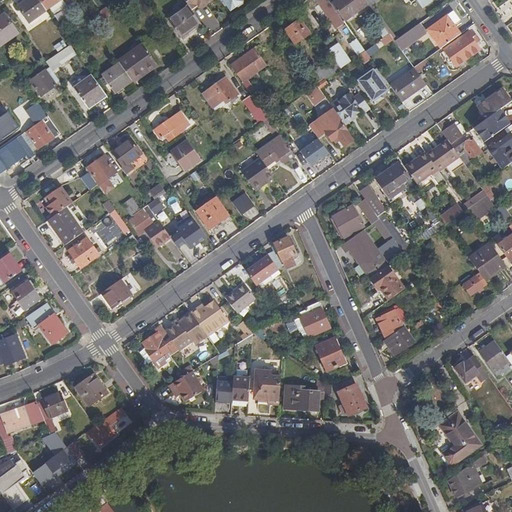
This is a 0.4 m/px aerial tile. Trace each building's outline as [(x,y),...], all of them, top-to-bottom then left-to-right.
[(46,12),(38,0),(28,0),(18,7),(30,23),(46,12)] [(38,0),(46,12),(62,0),(38,0)] [(119,11),(128,4),(125,0),(119,0),(114,4),(119,11)] [(205,6),(213,0),(183,0),(188,6),(192,11),(197,7),(203,3),(205,6)] [(242,0),(223,0),(231,11),(238,5),(237,4),(242,0)] [(337,29),(344,24),(327,0),(321,5),(337,29)] [(365,0),(338,0),(332,5),(345,23),(369,5),(365,0)] [(193,30),(201,24),(192,11),(188,6),(170,19),(183,38),(189,33),(193,30)] [(101,17),(104,21),(112,16),(106,8),(99,13),(101,17)] [(441,50),(461,35),(454,25),(459,21),(454,13),(428,32),(441,50)] [(0,47),(19,35),(6,17),(0,21),(0,47)] [(296,45),(310,34),(301,21),(286,31),(296,45)] [(383,39),(390,34),(380,21),(374,26),(383,39)] [(424,31),(419,25),(395,42),(401,50),(414,41),(413,39),(424,31)] [(77,33),(72,36),(76,41),(81,38),(77,33)] [(92,40),(87,34),(81,38),(76,41),(70,45),(75,52),(92,40)] [(385,47),(394,41),(390,34),(383,39),(380,41),(385,47)] [(481,50),(476,44),(473,39),(470,35),(446,51),(457,67),(481,50)] [(65,38),(54,46),(59,53),(70,45),(65,38)] [(360,56),(365,52),(357,40),(351,44),(360,56)] [(59,53),(55,56),(62,66),(69,61),(68,59),(76,53),(75,52),(70,45),(59,53)] [(142,45),(118,62),(120,64),(133,82),(149,70),(157,65),(142,45)] [(335,55),(333,57),(333,58),(341,69),(349,63),(337,47),(332,50),(335,55)] [(255,50),(231,67),(250,93),(255,90),(252,86),(247,80),(266,66),(255,50)] [(333,58),(309,75),(317,86),(326,80),(341,69),(333,58)] [(415,69),(418,74),(429,66),(425,60),(414,68),(415,69)] [(115,94),(133,82),(120,64),(102,76),(103,77),(108,84),(115,94)] [(51,68),(46,72),(55,84),(60,81),(51,68)] [(390,86),(401,101),(426,84),(418,74),(415,69),(390,86)] [(149,70),(133,82),(134,84),(150,72),(150,71),(149,70)] [(387,90),(373,70),(359,80),(373,101),(387,90)] [(55,84),(46,72),(31,82),(41,97),(57,86),(55,84)] [(89,109),(106,96),(92,76),(74,89),(89,109)] [(226,104),(238,95),(226,78),(203,95),(214,109),(224,101),(226,104)] [(326,80),(317,86),(321,91),(329,85),(326,80)] [(255,90),(250,93),(251,95),(260,89),(259,87),(260,86),(257,82),(252,86),(255,90)] [(321,91),(317,86),(307,93),(315,106),(326,99),(321,91)] [(340,101),(351,94),(349,91),(331,105),(334,109),(334,110),(342,105),(340,101)] [(477,108),(486,120),(510,103),(502,91),(477,108)] [(356,110),(360,107),(354,99),(351,94),(340,101),(342,105),(334,110),(343,121),(343,122),(351,117),(352,118),(357,114),(358,113),(356,110)] [(261,127),(269,120),(251,95),(243,102),(261,127)] [(364,113),(370,109),(360,95),(354,99),(360,107),(364,113)] [(35,98),(22,103),(30,122),(43,117),(35,98)] [(334,109),(317,121),(332,142),(335,140),(336,142),(339,140),(344,147),(354,141),(340,123),(343,121),(334,110),(334,109)] [(0,145),(2,149),(22,135),(23,134),(8,114),(3,117),(0,112),(0,145)] [(189,125),(181,113),(155,131),(160,139),(165,136),(169,142),(180,134),(179,133),(189,125)] [(343,122),(345,125),(358,116),(357,114),(352,118),(351,117),(343,122)] [(38,150),(61,134),(48,117),(26,132),(38,150)] [(197,126),(200,125),(194,117),(192,119),(197,126)] [(258,142),(276,130),(269,120),(261,127),(252,133),(258,142)] [(510,133),(511,131),(511,122),(510,124),(508,123),(501,127),(507,135),(510,133)] [(446,131),(440,123),(436,125),(447,142),(450,145),(462,137),(454,125),(446,131)] [(22,135),(34,153),(38,150),(26,132),(23,134),(22,135)] [(511,145),(511,136),(510,133),(507,135),(487,149),(502,170),(511,162),(511,150),(509,147),(511,145)] [(2,149),(0,150),(0,175),(29,156),(30,158),(35,155),(34,153),(22,135),(2,149)] [(459,157),(465,166),(482,153),(475,141),(472,143),(466,135),(451,146),(455,153),(463,147),(466,152),(459,157)] [(289,161),(296,157),(281,137),(257,154),(261,159),(267,167),(275,161),(276,162),(285,157),(289,161)] [(124,167),(122,168),(126,173),(135,167),(131,162),(142,154),(133,140),(120,149),(119,148),(115,150),(115,152),(114,153),(124,167)] [(319,140),(302,152),(312,167),(330,155),(319,140)] [(187,171),(201,161),(188,142),(173,152),(187,171)] [(450,145),(447,142),(427,156),(437,170),(439,172),(459,157),(455,153),(451,146),(450,145)] [(425,154),(405,168),(417,185),(437,170),(427,156),(425,154)] [(105,156),(86,169),(99,186),(117,173),(105,156)] [(236,179),(222,158),(216,162),(231,183),(236,179)] [(255,192),(275,178),(267,167),(261,159),(242,172),(255,192)] [(409,179),(399,164),(377,180),(390,199),(399,192),(396,188),(409,179)] [(78,177),(88,191),(95,186),(85,172),(78,177)] [(158,183),(147,191),(152,199),(163,191),(158,183)] [(368,186),(359,192),(365,200),(369,206),(378,219),(387,213),(368,186)] [(47,208),(54,218),(65,210),(73,204),(61,188),(45,199),(50,206),(47,208)] [(230,200),(239,215),(253,206),(244,192),(230,200)] [(474,205),(487,196),(483,192),(471,200),(474,205)] [(474,222),(495,208),(494,206),(487,196),(474,205),(466,211),(474,222)] [(418,198),(412,203),(418,211),(424,206),(418,198)] [(133,217),(136,215),(141,211),(132,199),(124,204),(133,217)] [(222,228),(232,220),(217,199),(197,212),(210,230),(219,224),(222,228)] [(108,200),(101,204),(107,213),(113,209),(108,200)] [(369,206),(365,200),(358,205),(362,211),(369,206)] [(505,220),(511,215),(501,204),(495,210),(505,220)] [(440,217),(445,225),(462,213),(456,205),(440,217)] [(160,246),(172,238),(149,206),(141,211),(136,215),(137,217),(131,221),(142,236),(149,231),(160,246)] [(333,217),(344,238),(363,227),(352,206),(333,217)] [(372,224),(378,219),(369,206),(362,211),(372,224)] [(48,222),(66,246),(83,234),(65,210),(54,218),(48,222)] [(118,224),(123,220),(116,210),(111,214),(118,224)] [(342,239),(344,238),(333,217),(330,219),(342,239)] [(393,240),(378,219),(372,224),(367,227),(371,233),(378,229),(388,243),(393,240)] [(191,250),(208,237),(196,220),(178,232),(191,250)] [(449,233),(445,228),(441,231),(444,236),(449,233)] [(362,231),(344,244),(349,251),(350,250),(367,274),(385,262),(362,231)] [(133,235),(127,239),(139,257),(145,252),(133,235)] [(510,262),(511,260),(511,235),(498,246),(510,262)] [(277,251),(282,262),(286,270),(295,265),(291,258),(296,255),(288,238),(273,244),(277,251)] [(99,256),(87,239),(69,252),(82,269),(99,256)] [(497,273),(506,267),(490,244),(469,259),(483,278),(494,270),(497,273)] [(277,251),(269,257),(275,266),(282,262),(277,251)] [(139,257),(144,264),(146,264),(151,260),(145,252),(139,257)] [(21,271),(9,255),(0,261),(0,278),(4,284),(21,271)] [(268,256),(246,272),(255,286),(278,270),(275,266),(269,257),(268,256)] [(149,268),(154,265),(151,260),(146,264),(149,268)] [(380,288),(389,301),(405,290),(385,262),(367,274),(378,290),(380,288)] [(483,278),(485,281),(497,273),(494,270),(483,278)] [(482,287),(475,277),(464,285),(471,295),(482,287)] [(133,297),(122,282),(103,295),(113,310),(123,304),(125,306),(132,301),(130,298),(133,297)] [(40,299),(28,283),(14,294),(26,310),(40,299)] [(243,284),(224,298),(236,314),(254,299),(243,284)] [(69,334),(47,303),(26,318),(34,329),(39,326),(52,345),(69,334)] [(306,309),(298,313),(300,318),(295,321),(299,329),(304,327),(309,337),(330,329),(318,303),(306,309)] [(438,313),(443,309),(438,303),(434,307),(438,313)] [(197,310),(191,314),(207,337),(227,324),(213,304),(204,310),(200,313),(197,310)] [(403,327),(404,328),(409,324),(398,308),(394,310),(403,327)] [(393,332),(403,327),(394,310),(394,309),(382,314),(384,317),(377,320),(385,338),(393,334),(393,332)] [(207,337),(191,314),(177,323),(172,327),(165,332),(169,339),(178,351),(190,343),(193,347),(207,337)] [(23,327),(29,324),(25,319),(20,322),(23,327)] [(283,327),(281,321),(253,335),(258,339),(283,327)] [(245,333),(249,330),(243,322),(238,325),(245,333)] [(165,332),(161,326),(156,330),(157,333),(143,344),(148,351),(146,352),(154,362),(169,351),(164,342),(169,339),(165,332)] [(404,328),(384,342),(393,354),(403,348),(404,349),(414,342),(404,328)] [(252,342),(252,335),(236,345),(240,350),(252,342)] [(0,342),(0,352),(6,366),(26,358),(16,336),(0,342)] [(345,363),(334,339),(315,347),(327,372),(345,363)] [(509,361),(495,341),(479,352),(484,359),(485,358),(494,371),(509,361)] [(220,355),(219,355),(219,360),(227,354),(225,351),(220,355)] [(219,355),(210,361),(215,366),(216,372),(218,372),(219,360),(219,355)] [(488,376),(475,357),(464,364),(463,363),(456,369),(466,383),(476,375),(480,381),(488,376)] [(260,399),(263,399),(266,368),(257,367),(256,388),(261,389),(260,399)] [(266,368),(263,399),(279,401),(281,378),(271,377),(271,373),(271,368),(266,368)] [(184,377),(169,386),(177,397),(181,395),(186,402),(204,391),(192,372),(184,377)] [(106,394),(93,376),(76,389),(89,406),(106,394)] [(233,400),(248,401),(249,379),(234,378),(233,384),(233,400)] [(344,405),(349,416),(367,408),(353,379),(336,387),(344,405)] [(216,401),(232,402),(233,400),(233,384),(217,383),(216,401)] [(318,411),(319,392),(303,392),(303,388),(285,387),(284,409),(318,411)] [(43,401),(37,403),(44,420),(50,436),(56,433),(58,432),(52,417),(67,411),(60,392),(42,399),(43,401)] [(44,420),(37,403),(2,416),(8,433),(44,420)] [(343,416),(349,416),(344,405),(339,407),(343,416)] [(125,415),(121,408),(96,426),(87,433),(90,438),(93,436),(101,447),(116,435),(110,426),(125,415)] [(443,452),(451,465),(480,444),(457,414),(440,426),(454,444),(443,452)] [(50,436),(40,440),(54,459),(33,475),(42,487),(54,478),(56,480),(78,464),(77,462),(67,448),(56,433),(50,436)] [(188,446),(188,435),(179,436),(179,446),(188,446)] [(8,438),(1,440),(6,455),(14,452),(8,438)] [(67,448),(77,462),(85,457),(74,442),(67,448)] [(483,456),(448,480),(456,497),(481,485),(475,469),(486,463),(483,456)] [(0,490),(3,495),(14,510),(27,500),(17,486),(26,478),(23,474),(27,471),(20,461),(16,465),(12,460),(0,467),(0,490)] [(105,492),(100,495),(106,503),(111,499),(110,498),(105,492)] [(0,511),(10,511),(14,510),(3,495),(0,497),(0,511)] [(89,511),(97,511),(106,506),(106,505),(107,504),(106,503),(100,495),(86,506),(89,511)] [(497,511),(491,499),(463,511),(462,511),(497,511)]
